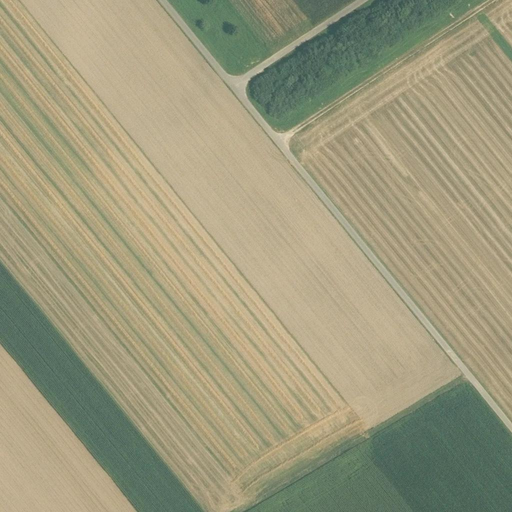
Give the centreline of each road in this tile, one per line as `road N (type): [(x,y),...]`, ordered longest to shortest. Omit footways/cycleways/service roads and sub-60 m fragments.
road 1 (track): [(234,85),(511,429)]
road 2 (track): [(251,511),(511,356)]
road 3 (track): [(234,85),(365,0)]
